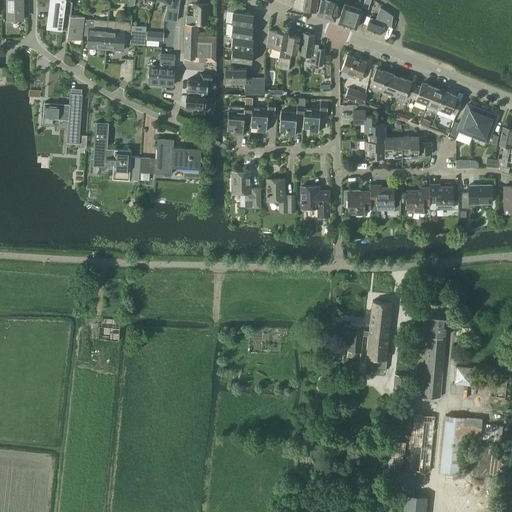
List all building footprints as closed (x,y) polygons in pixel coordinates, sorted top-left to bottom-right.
[(7,0),(8,19),(11,19),(12,21),(14,23),(17,23),(19,21),(19,19),(23,19),(22,0),(7,0)] [(49,0),(49,2),(46,27),(54,28),(55,27),(61,28),(61,29),(62,29),(64,14),(65,1),(64,0),(53,0),(54,1),(52,1),(52,0),(49,0)] [(164,0),(169,2),(167,7),(178,8),(179,0),(164,0)] [(304,0),(303,8),(316,12),(317,0),(304,0)] [(320,0),(318,12),(317,14),(326,18),(330,0),(329,0),(320,0)] [(329,0),(330,0),(326,18),(334,21),(338,4),(339,0),(329,0)] [(338,22),(347,25),(353,6),(344,3),(338,22)] [(185,23),(185,34),(190,34),(190,32),(197,32),(198,32),(198,24),(207,24),(208,4),(194,4),(194,15),(187,15),(186,23),(185,23)] [(353,6),(347,25),(356,28),(362,9),(353,6)] [(367,25),(364,32),(377,37),(377,36),(382,23),(391,26),(393,15),(385,10),(382,16),(379,15),(379,17),(377,16),(375,19),(370,17),(367,25)] [(232,23),(233,23),(251,26),(251,25),(253,14),(245,12),(234,11),(232,23)] [(70,14),(64,14),(62,30),(68,30),(67,38),(81,39),(84,16),(70,14)] [(89,48),(105,50),(108,20),(95,19),(84,18),(83,39),(90,40),(89,48)] [(108,20),(105,50),(122,51),(122,43),(123,41),(129,41),(130,28),(130,24),(129,24),(129,22),(108,20),(109,19),(108,19),(108,20)] [(232,35),(233,36),(233,35),(251,38),(253,26),(251,25),(251,26),(233,23),(232,35)] [(278,68),(283,69),(288,35),(289,32),(274,30),(272,30),(269,29),(267,46),(268,46),(280,48),(278,68)] [(184,57),(184,58),(196,58),(196,60),(212,61),(216,62),(216,36),(197,35),(197,32),(190,32),(190,34),(185,34),(184,57)] [(311,55),(310,62),(322,64),(325,49),(318,48),(319,44),(313,43),(314,34),(303,32),(300,53),(311,55)] [(231,48),(233,48),(251,50),(253,38),(251,38),(233,35),(233,36),(231,48)] [(288,35),(283,69),(289,70),(292,52),(297,53),(300,36),(288,35)] [(233,48),(231,60),(251,63),(253,50),(251,50),(233,48)] [(340,70),(360,77),(366,62),(346,54),(340,70)] [(173,85),(174,66),(150,65),(149,83),(173,85)] [(226,81),(246,81),(246,68),(226,68),(226,81)] [(370,85),(381,89),(387,72),(376,68),(370,85)] [(381,89),(392,93),(398,77),(387,72),(381,89)] [(187,79),(187,90),(194,90),(196,90),(196,94),(206,95),(207,81),(212,81),(212,74),(201,73),(200,80),(187,79)] [(405,95),(410,97),(415,84),(410,82),(410,81),(398,77),(392,93),(404,98),(405,95)] [(415,99),(427,103),(433,87),(422,82),(420,86),(415,84),(410,97),(415,99)] [(345,97),(363,103),(367,94),(348,87),(345,97)] [(427,103),(438,108),(444,91),(433,87),(427,103)] [(438,108),(436,114),(454,120),(456,115),(461,102),(460,102),(455,100),(456,95),(444,91),(438,108)] [(250,119),(252,106),(252,105),(253,96),(245,95),(244,106),(232,104),(231,110),(229,110),(227,129),(233,129),(232,133),(242,134),(244,118),(250,119)] [(206,97),(186,96),(185,106),(195,107),(194,111),(205,112),(206,97)] [(303,119),(304,108),(304,106),(305,98),(297,98),(297,105),(296,112),(281,111),(279,130),(286,130),(285,134),(295,135),(296,119),(303,119)] [(44,102),(42,124),(44,124),(44,123),(51,124),(52,124),(52,118),(67,119),(68,119),(67,136),(67,142),(66,142),(79,143),(78,147),(78,148),(86,148),(87,135),(79,135),(81,100),(70,99),(69,104),(68,104),(61,104),(61,103),(60,103),(60,104),(57,103),(46,103),(45,103),(45,102),(44,102)] [(303,119),(302,126),(309,127),(308,131),(318,132),(319,116),(326,117),(328,103),(327,103),(328,99),(321,99),(320,102),(320,109),(304,108),(303,119)] [(267,108),(252,106),(250,119),(250,125),(257,126),(257,130),(266,131),(268,115),(272,116),(274,116),(276,102),(272,102),(268,101),(267,108)] [(455,122),(450,134),(456,136),(455,139),(468,144),(472,135),(481,111),(476,109),(477,108),(468,105),(460,124),(459,123),(455,122)] [(481,111),(472,135),(479,138),(480,135),(488,138),(497,116),(488,112),(487,114),(481,111)] [(365,139),(365,140),(385,140),(385,137),(385,123),(375,123),(375,115),(365,115),(365,117),(352,117),(352,123),(364,123),(365,132),(369,132),(369,139),(365,139)] [(423,119),(420,126),(430,129),(432,126),(429,124),(430,121),(423,119)] [(108,123),(95,122),(92,164),(105,165),(105,164),(112,165),(111,178),(138,180),(140,156),(130,156),(131,150),(107,148),(108,123)] [(511,128),(503,127),(499,144),(504,146),(502,155),(508,156),(510,145),(511,135),(511,128)] [(385,137),(385,140),(385,153),(393,153),(393,157),(402,157),(402,153),(401,137),(385,137)] [(418,137),(401,137),(402,153),(410,152),(410,156),(419,156),(419,154),(431,154),(430,148),(419,148),(419,141),(418,137)] [(140,156),(138,180),(148,181),(149,172),(150,172),(155,173),(171,174),(171,169),(187,170),(186,174),(198,174),(200,149),(173,148),(173,139),(157,138),(156,158),(151,157),(140,156)] [(385,140),(365,140),(365,157),(373,157),(373,160),(382,160),(382,157),(385,157),(385,153),(385,140)] [(501,158),(497,158),(498,160),(498,164),(506,166),(507,161),(501,160),(501,158)] [(506,166),(498,164),(498,167),(498,169),(498,170),(508,173),(508,172),(509,167),(506,166)] [(246,207),(260,207),(259,187),(249,187),(249,171),(232,171),(232,192),(244,192),(245,206),(246,207)] [(266,179),(266,199),(272,199),(279,199),(279,208),(286,208),(286,211),(294,211),(294,195),(287,195),(283,195),(283,178),(272,178),(266,179)] [(370,184),(370,190),(370,200),(371,200),(371,208),(371,209),(394,209),(400,209),(400,200),(394,200),(394,186),(381,187),(381,184),(370,184)] [(429,184),(428,184),(428,187),(429,187),(429,202),(429,205),(429,209),(458,208),(458,200),(453,200),(453,186),(440,186),(440,184),(429,184)] [(318,191),(317,185),(300,186),(301,207),(317,206),(317,215),(328,215),(328,190),(318,191)] [(462,192),(462,207),(469,207),(469,203),(492,203),(491,185),(468,185),(468,192),(462,192)] [(429,202),(429,187),(428,187),(418,187),(418,189),(406,189),(406,209),(423,209),(423,205),(429,205),(429,202)] [(371,208),(371,200),(370,200),(370,190),(360,190),(360,189),(343,189),(343,206),(347,206),(347,213),(364,213),(364,208),(371,208)] [(367,353),(366,357),(378,358),(386,359),(387,359),(386,359),(386,354),(387,354),(388,335),(389,324),(391,313),(392,302),(384,302),(380,301),(372,300),(370,319),(370,323),(369,331),(369,336),(367,353)] [(445,344),(447,317),(429,316),(427,344),(423,396),(440,397),(445,344)] [(120,320),(102,318),(101,326),(99,326),(98,339),(118,340),(120,320)] [(349,334),(347,356),(348,351),(360,352),(359,357),(360,358),(362,335),(369,336),(369,331),(363,330),(364,324),(350,323),(350,325),(350,326),(349,334)] [(332,351),(332,358),(344,359),(344,352),(345,349),(339,349),(339,351),(332,351)] [(471,385),(473,369),(472,368),(456,367),(454,383),(455,384),(471,385)] [(395,374),(393,390),(395,390),(404,391),(405,391),(407,375),(395,374)] [(409,470),(429,472),(434,417),(414,415),(409,470)] [(439,472),(460,474),(464,434),(480,436),(481,420),(445,416),(439,472)] [(482,440),(501,442),(502,426),(483,424),(482,440)] [(406,442),(400,441),(389,440),(385,468),(386,468),(384,487),(406,489),(403,511),(426,511),(427,498),(413,496),(416,471),(403,470),(406,442)] [(321,511),(330,511),(333,496),(324,494),(321,511)]
